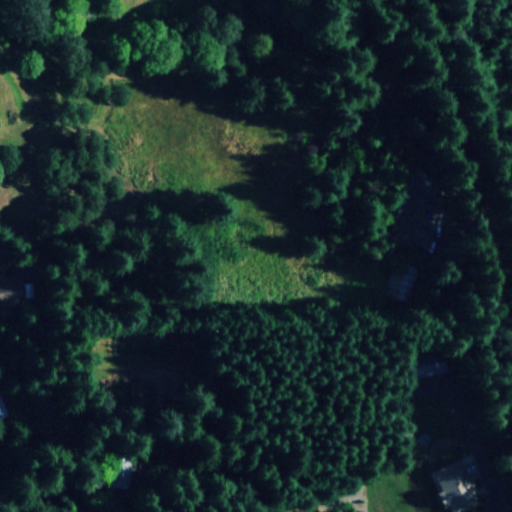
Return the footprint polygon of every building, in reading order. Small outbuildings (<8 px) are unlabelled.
[(440,187),(410,175),(403,193),(409,195),(405,204),(398,202),(394,213),(398,215),(388,239),(406,247),(408,242),(426,250),(433,232),(417,226),(425,204),(432,207),(440,187)] [(0,277),(0,305),(24,303),(23,284),(17,285),(16,276),(0,277)] [(442,370),(437,351),(408,358),(412,377),(442,370)] [(111,487),(130,486),(129,468),(137,468),(136,456),(110,457),(111,487)] [(428,470),(436,490),(434,491),(442,511),(455,511),(477,503),(458,458),(428,470)]
